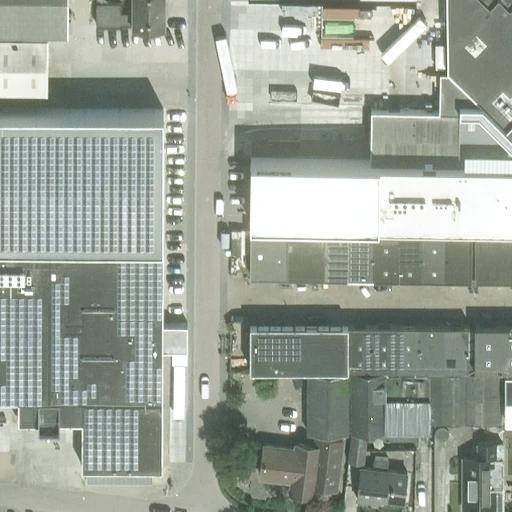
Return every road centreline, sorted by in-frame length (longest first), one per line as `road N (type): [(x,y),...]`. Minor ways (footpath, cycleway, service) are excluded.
road 1 (unclassified): [(199,511),(207,0)]
road 2 (unclassified): [(140,511),(0,493)]
